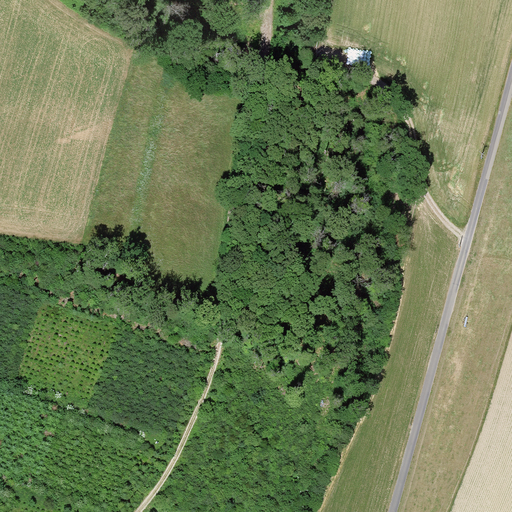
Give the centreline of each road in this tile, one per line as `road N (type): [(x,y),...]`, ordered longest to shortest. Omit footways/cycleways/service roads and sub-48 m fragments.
road 1 (track): [(136,511),(205,388),(220,339),(231,212),(260,82)]
road 2 (tertiary): [(511,76),(392,511)]
road 3 (track): [(260,82),(283,85),(330,71),(381,83),(406,117),(435,209),(468,239)]
